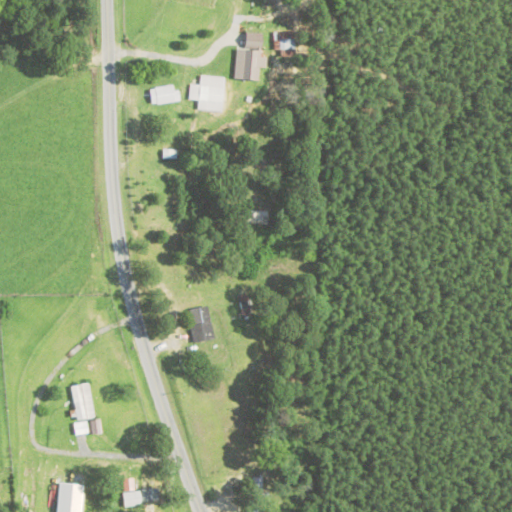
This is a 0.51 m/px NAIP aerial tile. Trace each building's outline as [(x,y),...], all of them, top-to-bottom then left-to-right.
[(273,32),(273,58),(297,58),(297,32),(273,32)] [(188,100),(198,101),(197,110),(222,113),(226,78),(200,75),(199,86),(190,85),(188,100)] [(151,104),(177,102),(176,86),(150,88),(151,104)] [(162,159),(176,159),(176,142),(162,142),(162,159)] [(192,196),(198,196),(198,178),(176,178),(176,221),(192,221),(192,196)] [(214,340),(207,306),(189,310),(195,343),(214,340)] [(74,420),(91,420),(91,386),(74,386),(74,420)] [(261,511),(262,478),(252,478),(250,511),(261,511)] [(124,507),(141,507),(141,492),(123,492),(124,507)]
